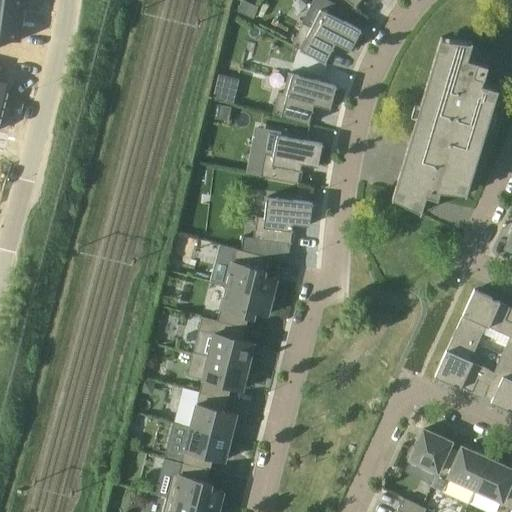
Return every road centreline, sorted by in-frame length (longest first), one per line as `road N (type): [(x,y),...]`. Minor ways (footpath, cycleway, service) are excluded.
road 1 (residential): [(422,0),(366,98),(345,187),(335,283),(316,301),(263,511)]
road 2 (residential): [(0,276),(68,0)]
road 3 (residential): [(511,431),(406,384),(349,511)]
road 4 (residential): [(511,283),(471,265),(467,254),(511,156)]
